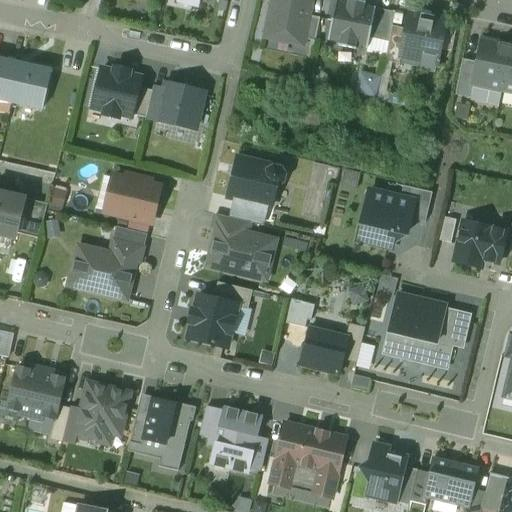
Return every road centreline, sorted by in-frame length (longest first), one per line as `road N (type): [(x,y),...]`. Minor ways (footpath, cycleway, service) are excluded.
road 1 (residential): [(502,301),(470,435),(230,377),(155,349)]
road 2 (residential): [(0,8),(230,64),(244,0)]
road 3 (residential): [(155,349),(202,186)]
road 4 (residential): [(155,349),(17,315)]
